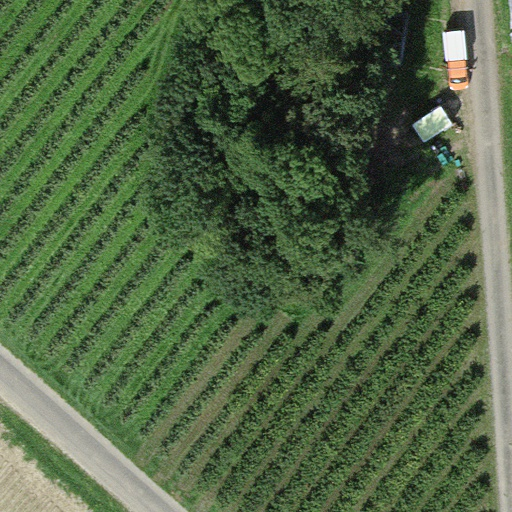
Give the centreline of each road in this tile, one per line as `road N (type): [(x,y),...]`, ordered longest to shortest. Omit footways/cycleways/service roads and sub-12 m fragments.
road 1 (track): [(479,0),(511,471)]
road 2 (unclassified): [(0,364),(164,511)]
